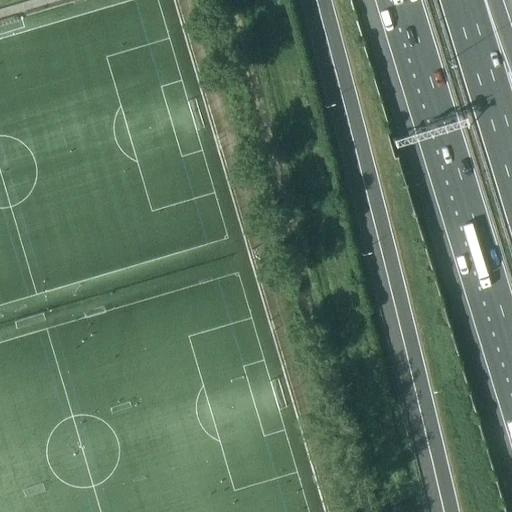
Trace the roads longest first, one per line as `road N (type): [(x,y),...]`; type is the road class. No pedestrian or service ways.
road 1 (motorway): [(315,0),(447,511)]
road 2 (motorway): [(399,0),(511,365)]
road 3 (motorway): [(511,173),(459,0)]
